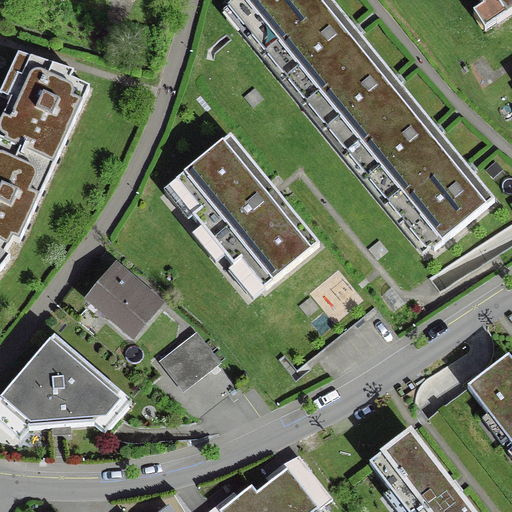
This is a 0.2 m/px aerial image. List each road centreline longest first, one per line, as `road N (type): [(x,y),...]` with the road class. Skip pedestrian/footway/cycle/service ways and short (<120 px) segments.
road 1 (residential): [(7,479),(82,487),(158,480),(225,458),(335,406),(511,290)]
road 2 (residential): [(190,0),(163,94),(113,209),(0,360)]
